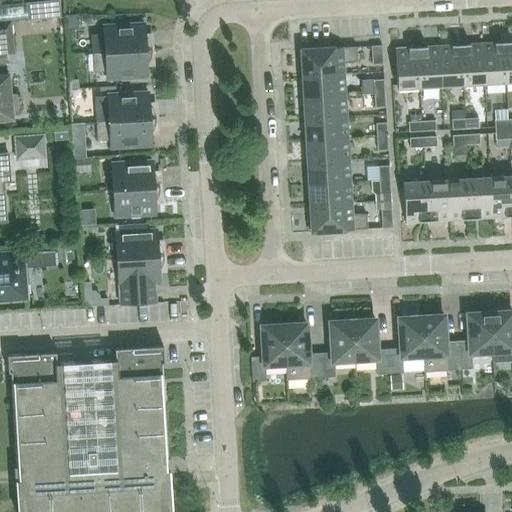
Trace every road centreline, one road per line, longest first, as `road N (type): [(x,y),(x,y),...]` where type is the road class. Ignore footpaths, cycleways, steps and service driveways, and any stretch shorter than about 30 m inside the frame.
road 1 (residential): [(214,278),(203,31),(215,14),(259,10)]
road 2 (residential): [(274,274),(259,10)]
road 3 (residential): [(511,260),(274,274)]
road 4 (residential): [(217,330),(0,340)]
road 5 (residential): [(259,10),(459,0)]
road 6 (residential): [(327,511),(511,451)]
road 7 (residential): [(227,511),(217,330)]
